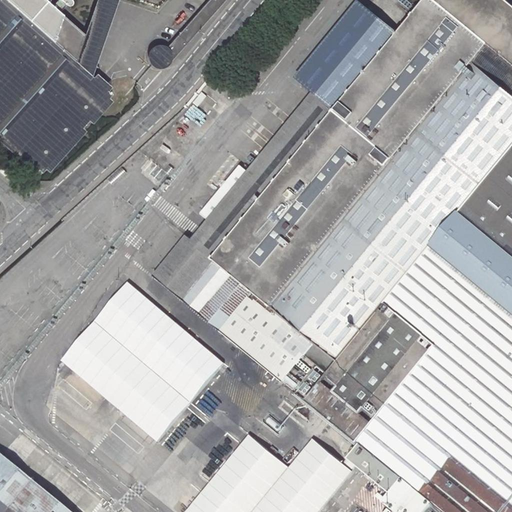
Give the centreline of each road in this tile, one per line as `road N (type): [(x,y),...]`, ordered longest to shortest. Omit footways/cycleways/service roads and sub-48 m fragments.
road 1 (tertiary): [(249,0),(130,133),(31,221)]
road 2 (unknown): [(0,423),(115,511)]
